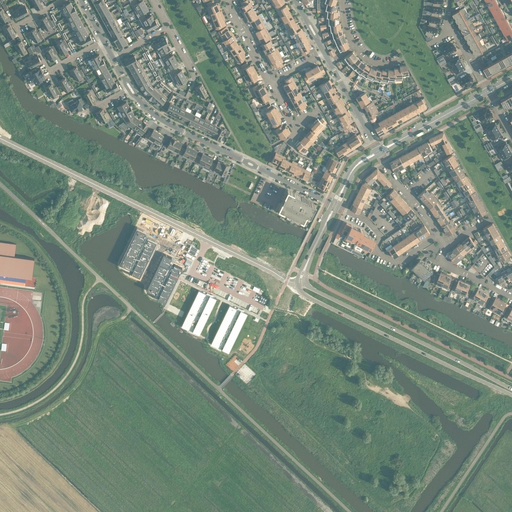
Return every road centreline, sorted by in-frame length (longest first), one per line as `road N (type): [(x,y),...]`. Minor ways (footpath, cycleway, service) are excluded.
road 1 (tertiary): [(5,141),(261,266)]
road 2 (residential): [(129,88),(165,122),(334,205)]
road 3 (tertiary): [(305,295),(511,395)]
road 4 (tertiary): [(511,389),(308,287)]
road 5 (residential): [(439,235),(397,263),(380,255),(380,235),(367,221),(334,205)]
road 6 (tertiary): [(378,152),(489,91)]
